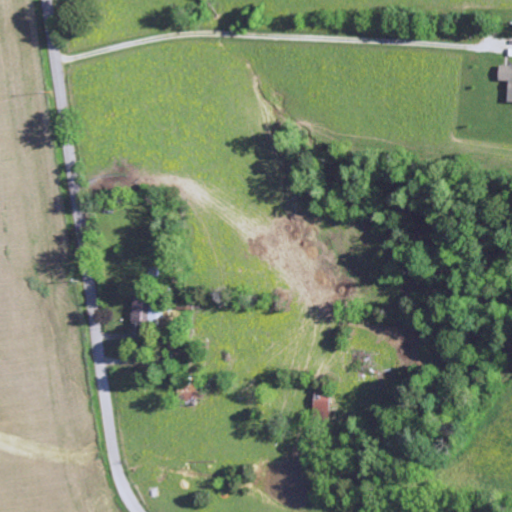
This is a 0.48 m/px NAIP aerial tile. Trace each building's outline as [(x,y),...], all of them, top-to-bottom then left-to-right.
[(511,65),(503,65),(503,78),(511,78),(511,65)] [(137,293),(165,294),(164,307),(167,307),(166,321),(147,320),(146,340),(135,340),(137,293)] [(183,304),(197,304),(197,313),(183,313),(183,304)] [(169,339),(185,339),(185,365),(169,365),(169,339)] [(350,347),(349,370),(377,372),(379,349),(350,347)] [(180,375),(200,376),(198,402),(179,401),(180,375)] [(317,388),(334,389),(332,417),(315,417),(317,388)]
